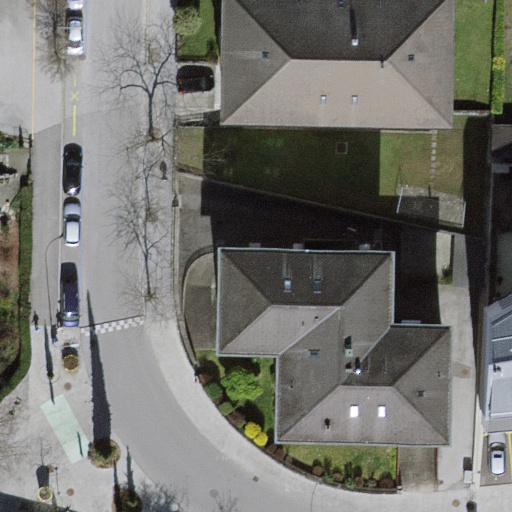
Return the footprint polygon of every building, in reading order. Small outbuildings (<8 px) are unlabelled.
[(452,0),(219,0),(217,120),(450,125),(452,0)] [(495,149),(511,149),(511,118),(496,118),(495,149)] [(511,163),(493,164),(484,310),(511,294),(511,163)] [(394,250),(218,245),(215,353),(280,355),(277,438),(447,443),(451,327),(391,325),(394,250)] [(511,294),(484,310),(480,414),(511,411),(511,294)]
